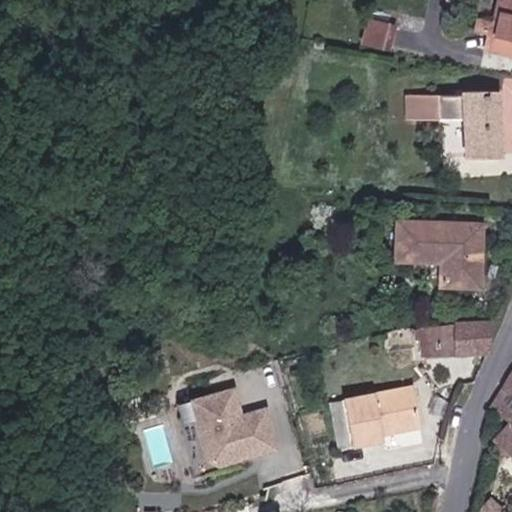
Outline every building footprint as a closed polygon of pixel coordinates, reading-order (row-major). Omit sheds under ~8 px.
[(511,0),(499,0),(494,27),(489,26),(485,45),(511,50),(511,0)] [(369,13),(360,40),(390,49),(398,22),(369,13)] [(461,117),(462,161),(498,160),(497,92),(406,92),(407,117),(461,117)] [(447,118),(447,155),(459,155),(459,118),(447,118)] [(498,183),(498,160),(462,161),(463,185),(498,183)] [(484,227),(400,219),(398,256),(443,260),(440,286),(472,289),(474,261),(482,262),(484,227)] [(430,335),(433,360),(434,363),(493,354),(496,348),(493,325),(430,335)] [(394,373),(433,360),(430,335),(384,346),(394,373)] [(511,374),(503,387),(511,394),(511,374)] [(386,431),(425,423),(416,383),(345,400),(358,445),(387,438),(386,431)] [(233,387),(189,399),(209,473),(281,454),(269,409),(241,416),(233,387)] [(511,394),(503,387),(492,406),(496,409),(511,424),(511,426),(495,444),(511,459),(511,394)]
